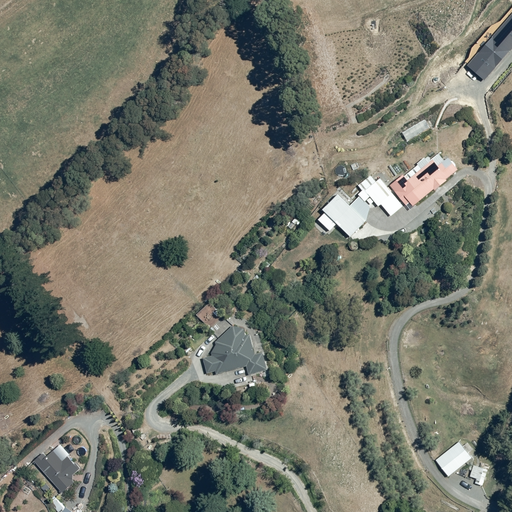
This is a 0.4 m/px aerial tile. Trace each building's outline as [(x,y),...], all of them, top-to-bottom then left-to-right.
[(401,173),(388,182),(409,210),(416,205),(414,203),(433,190),(446,180),(445,178),(457,170),(443,150),(430,159),(427,154),(416,162),(417,164),(402,175),(401,173)] [(356,193),(363,201),(369,196),(378,206),(393,194),(378,177),(374,180),(367,172),(355,182),(361,189),(356,193)] [(320,208),(323,211),(316,219),(329,231),(336,224),(348,235),(372,210),(363,201),(357,195),(353,200),(345,193),(340,188),(335,192),(320,208)] [(216,373),(245,367),(247,375),(265,371),(261,352),(253,354),(248,333),(243,333),(245,330),(229,322),(217,346),(211,347),(212,353),(203,355),(207,373),(216,371),(216,373)] [(472,458),(459,442),(435,460),(448,476),(472,458)] [(46,451),(34,462),(62,495),(77,482),(73,478),(83,470),(61,445),(49,455),(46,451)] [(491,472),(475,466),(470,477),(478,480),(476,484),(486,488),(491,472)] [(53,491),(44,480),(36,486),(46,498),(53,491)] [(27,494),(15,488),(7,506),(19,511),(27,494)] [(72,511),(65,509),(56,498),(49,504),(56,511),(72,511)]
